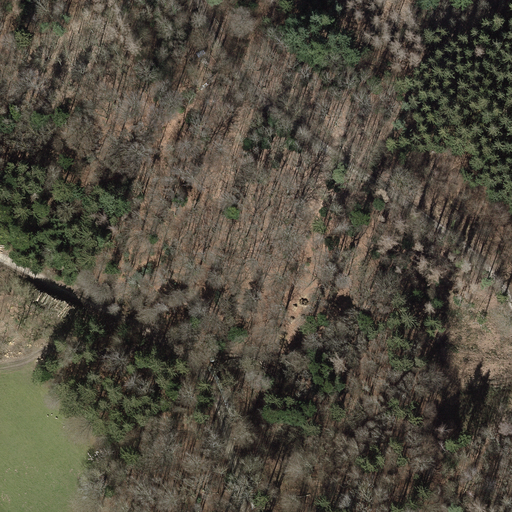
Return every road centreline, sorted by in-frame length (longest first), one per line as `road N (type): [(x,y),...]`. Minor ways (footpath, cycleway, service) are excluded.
road 1 (track): [(202,0),(207,30),(269,108),(454,232),(502,270),(511,288)]
road 2 (track): [(243,511),(219,402),(195,361),(0,254)]
road 3 (track): [(0,362),(24,363),(61,348),(113,356),(165,341)]
